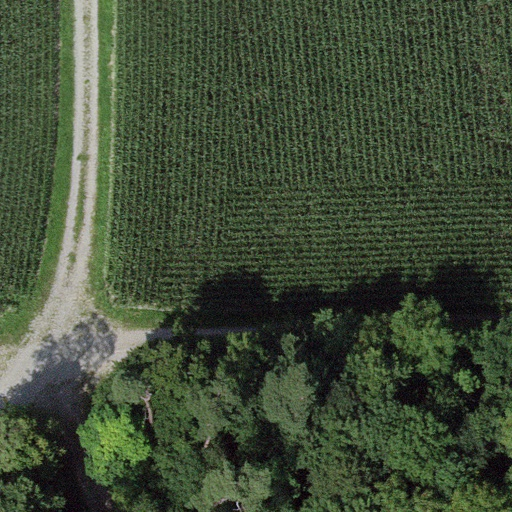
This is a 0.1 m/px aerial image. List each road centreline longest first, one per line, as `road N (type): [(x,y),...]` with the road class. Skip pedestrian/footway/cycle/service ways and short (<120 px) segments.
road 1 (track): [(511,332),(30,357)]
road 2 (track): [(88,0),(91,82),(77,248),(30,357)]
road 3 (track): [(30,357),(46,416),(95,511)]
